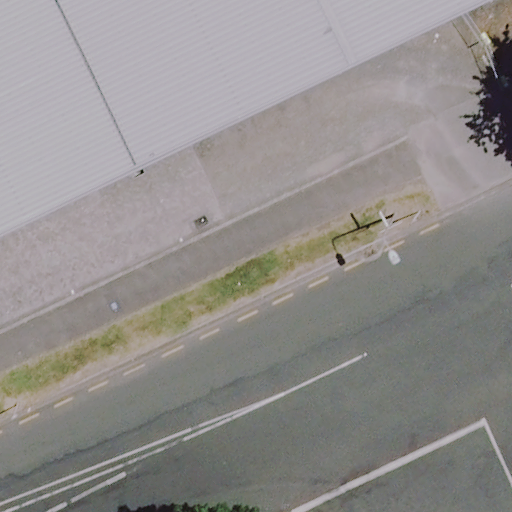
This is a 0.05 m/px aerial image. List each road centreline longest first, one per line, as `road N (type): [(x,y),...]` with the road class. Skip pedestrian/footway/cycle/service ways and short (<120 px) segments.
road 1 (residential): [(0,505),(441,323)]
road 2 (residential): [(441,323),(511,483)]
